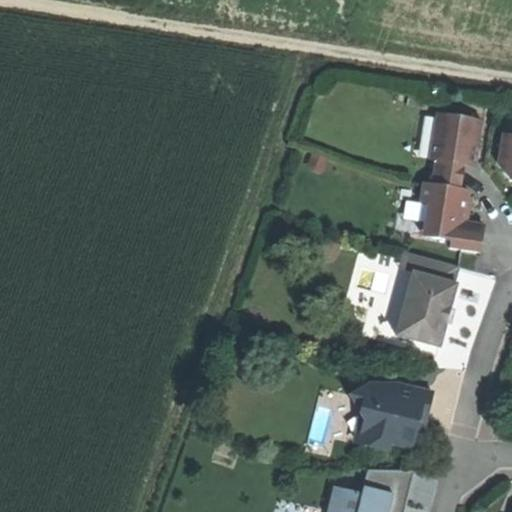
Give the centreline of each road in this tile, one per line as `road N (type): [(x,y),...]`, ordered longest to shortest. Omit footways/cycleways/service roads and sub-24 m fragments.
road 1 (track): [(511,81),(0,1)]
road 2 (residential): [(511,285),(463,432),(460,470)]
